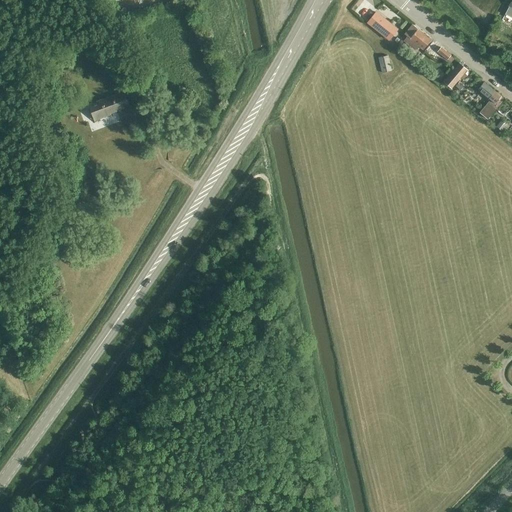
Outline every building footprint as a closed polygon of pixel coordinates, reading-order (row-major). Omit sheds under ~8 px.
[(389,39),(397,29),(375,12),(367,22),(389,39)] [(407,36),(403,41),(414,50),(418,46),(423,49),(431,40),(412,24),(404,34),(407,36)] [(63,32),(65,38),(83,32),(80,26),(63,32)] [(447,56),(441,51),(439,54),(444,60),(447,56)] [(112,57),(117,72),(124,69),(119,54),(112,57)] [(391,71),(388,55),(378,57),(381,73),(391,71)] [(467,69),(460,62),(444,81),(451,87),(467,69)] [(459,82),(455,86),(460,90),(464,86),(459,82)] [(502,97),(484,82),(478,89),(490,99),(479,112),(487,119),(501,103),(499,101),(502,97)] [(88,105),(93,120),(129,106),(123,91),(88,105)] [(469,106),(475,99),(468,93),(462,101),(469,106)] [(508,123),(502,119),(496,126),(502,131),(508,123)]
